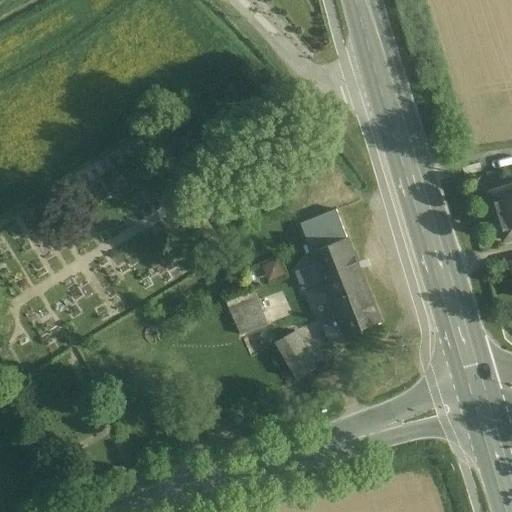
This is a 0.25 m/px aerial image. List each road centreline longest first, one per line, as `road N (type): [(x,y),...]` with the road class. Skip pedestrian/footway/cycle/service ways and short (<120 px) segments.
road 1 (tertiary): [(124,511),(477,402)]
road 2 (secondary): [(477,402),(411,175)]
road 3 (residential): [(383,76),(325,82),(234,0)]
